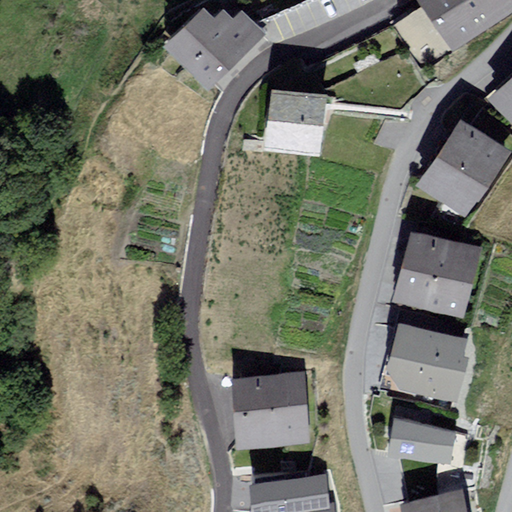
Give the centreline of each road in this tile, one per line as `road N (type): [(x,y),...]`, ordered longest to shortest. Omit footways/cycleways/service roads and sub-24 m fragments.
road 1 (residential): [(219,511),(186,327),(220,125),(245,87),(279,58),(395,0)]
road 2 (residential): [(511,34),(429,117),(403,160),(364,297),(355,367),(356,427),(375,511)]
